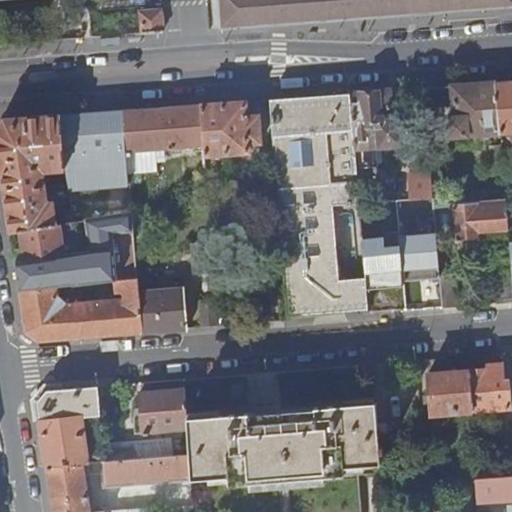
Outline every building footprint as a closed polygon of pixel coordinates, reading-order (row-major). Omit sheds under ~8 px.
[(511,0),(218,0),(220,27),(511,4),(511,0)] [(141,33),(161,32),(159,10),(140,11),(141,33)] [(511,80),(497,82),(501,132),(501,133),(511,132),(511,80)] [(446,86),(424,88),(427,120),(447,118),(449,136),(467,135),(468,133),(478,132),(478,134),(501,132),(497,82),(446,86)] [(389,90),(350,93),(354,148),(356,169),(377,167),(376,146),(399,144),(397,119),(391,119),(389,90)] [(359,204),(356,169),(354,148),(350,93),(297,97),(270,99),(287,315),(367,309),(365,279),(338,281),(332,206),(359,204)] [(245,101),(201,104),(204,145),(206,171),(228,169),(227,153),(249,151),(248,143),(260,142),(258,115),(246,116),(245,101)] [(201,104),(124,110),(127,151),(159,149),(159,154),(168,154),(168,148),(204,145),(201,104)] [(11,231),(21,230),(55,224),(52,203),(47,203),(41,169),(66,168),(64,143),(111,140),(109,111),(5,119),(0,125),(0,157),(4,181),(11,231)] [(434,205),(431,173),(409,175),(413,225),(435,223),(434,208),(434,205)] [(85,220),(132,213),(130,185),(87,191),(89,206),(63,211),(65,223),(85,220)] [(506,200),(455,204),(458,238),(509,234),(506,200)] [(16,261),(21,291),(56,287),(78,285),(116,280),(138,278),(132,213),(85,220),(89,250),(64,254),(60,224),(55,224),(21,230),(25,254),(26,260),(16,261)] [(373,240),(377,311),(415,307),(405,237),(373,240)] [(195,273),(214,271),(211,242),(192,243),(195,273)] [(511,271),(496,273),(498,303),(511,302),(511,271)] [(440,283),(442,308),(460,307),(457,272),(439,273),(440,283)] [(80,303),(83,337),(143,332),(139,293),(138,278),(116,280),(117,292),(121,291),(125,293),(125,298),(80,303)] [(139,293),(143,332),(188,329),(184,289),(173,290),(173,285),(163,285),(163,291),(139,293)] [(56,287),(21,291),(22,298),(27,331),(39,340),(83,337),(80,303),(65,305),(60,299),(58,298),(56,287)] [(200,301),(202,328),(218,326),(216,300),(200,301)] [(486,370),(468,371),(471,411),(509,408),(507,381),(502,381),(501,365),(486,366),(486,370)] [(471,411),(468,371),(427,375),(431,415),(471,411)] [(42,429),(47,467),(83,464),(88,464),(88,463),(82,421),(101,420),(98,386),(47,390),(38,403),(42,429)] [(187,419),(186,389),(140,391),(142,417),(134,417),(135,432),(161,431),(161,435),(172,434),(172,430),(188,429),(187,419)] [(191,477),(191,481),(229,478),(229,485),(283,480),(345,476),(345,468),(382,466),(377,405),(281,412),(281,420),(266,421),(251,423),(250,415),(187,419),(188,429),(190,454),(191,477)] [(93,451),(93,462),(106,461),(173,456),(172,440),(103,446),(103,449),(93,451)] [(108,483),(191,477),(190,454),(173,456),(106,461),(108,483)] [(50,480),(54,511),(89,511),(83,464),(47,467),(50,480)] [(505,477),(475,479),(476,501),(511,498),(511,476),(505,477)]
